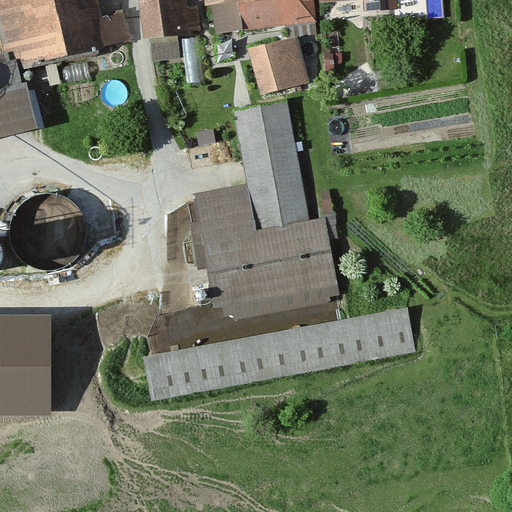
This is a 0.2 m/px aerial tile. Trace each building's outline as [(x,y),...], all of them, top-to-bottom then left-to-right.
[(0,0),(0,52),(2,58),(3,58),(6,67),(11,66),(13,75),(129,43),(121,15),(97,22),(90,0),(0,0)] [(179,13),(177,0),(133,0),(138,42),(143,42),(144,48),(149,47),(150,64),(176,62),(174,41),(198,38),(195,11),(179,13)] [(314,26),(311,0),(198,0),(199,11),(207,10),(211,38),(314,26)] [(392,13),(390,0),(315,0),(316,7),(360,3),(361,16),(392,13)] [(305,84),(292,40),(244,54),(257,98),(305,84)] [(331,57),(321,58),(322,70),(332,69),(331,57)] [(6,67),(3,58),(2,58),(0,58),(0,139),(29,132),(18,89),(17,89),(13,75),(11,66),(6,67)] [(307,224),(284,104),(229,115),(243,187),(190,197),(195,224),(186,226),(195,273),(203,271),(210,310),(220,308),(222,318),(337,296),(322,221),(307,224)] [(82,242),(82,226),(75,213),(64,202),(50,197),(35,198),(21,204),(11,215),(5,229),(6,245),(12,258),(24,269),(38,274),(53,273),(67,267),(77,256),(82,242)] [(407,311),(143,359),(150,398),(414,350),(407,311)] [(45,322),(0,321),(0,410),(45,410),(45,322)]
